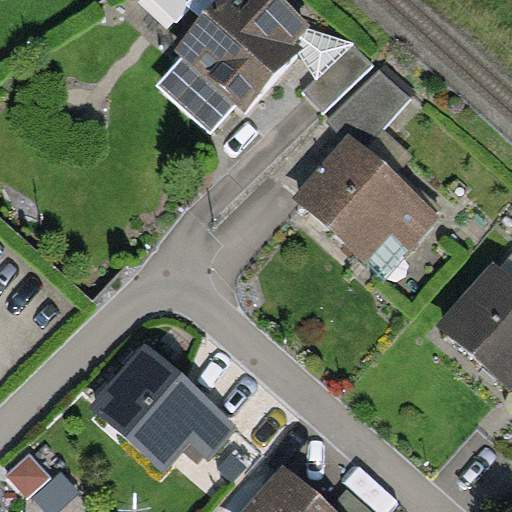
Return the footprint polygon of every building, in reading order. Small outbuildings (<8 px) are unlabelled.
[(271,0),(253,0),(164,97),(216,144),(313,39),(271,0)] [(419,95),(382,60),(368,76),(348,58),(329,80),(348,97),(328,118),(365,153),(419,95)] [(442,221),(355,146),(301,208),(388,283),(442,221)] [(511,290),(493,275),(434,343),(506,404),(511,396),(511,290)] [(241,433),(146,354),(90,421),(163,481),(191,447),(214,466),(241,433)] [(329,511),(286,473),(250,511),(329,511)]
